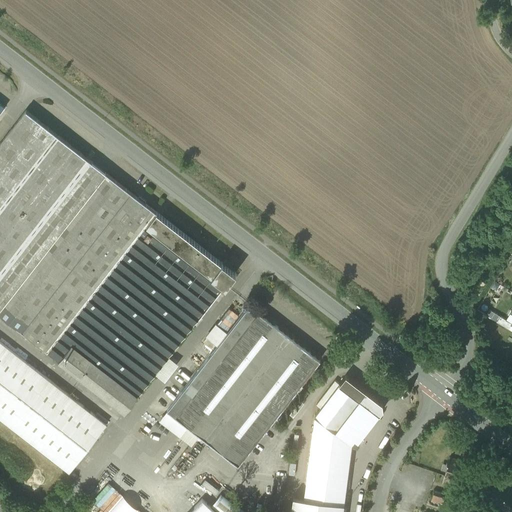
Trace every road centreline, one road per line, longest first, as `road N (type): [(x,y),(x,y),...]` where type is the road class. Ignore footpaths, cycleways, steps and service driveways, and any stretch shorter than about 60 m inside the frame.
road 1 (tertiary): [(446,391),(0,49)]
road 2 (residential): [(511,135),(444,249),(440,265),(465,335),(446,391)]
road 3 (residential): [(378,511),(385,477),(446,391)]
